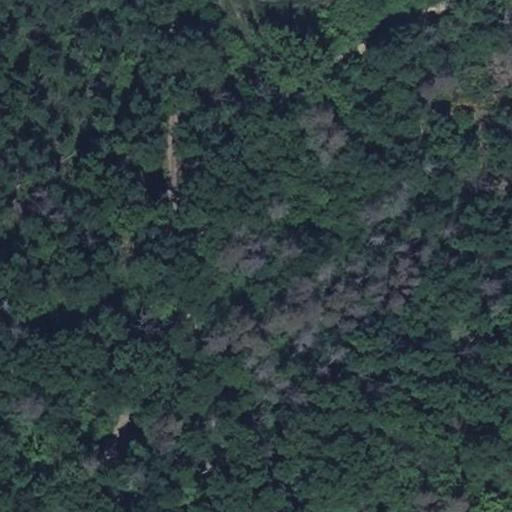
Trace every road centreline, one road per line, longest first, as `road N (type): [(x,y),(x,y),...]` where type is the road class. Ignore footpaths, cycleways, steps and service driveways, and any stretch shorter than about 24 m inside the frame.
road 1 (track): [(71,511),(110,462),(170,282),(156,0)]
road 2 (track): [(257,125),(470,0)]
